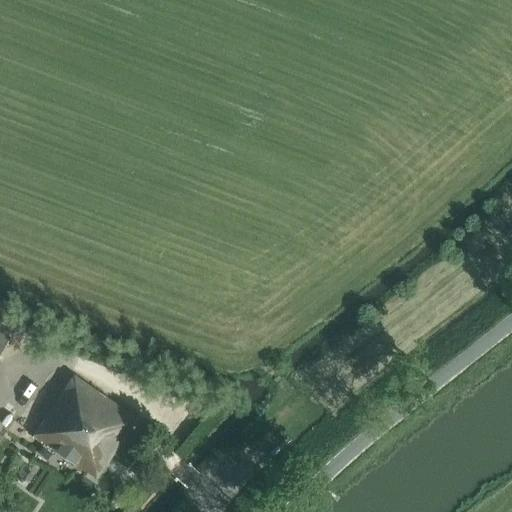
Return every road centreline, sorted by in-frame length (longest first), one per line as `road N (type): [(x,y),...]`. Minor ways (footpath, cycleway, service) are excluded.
road 1 (unclassified): [(295,511),(511,329)]
road 2 (track): [(241,470),(303,412),(230,339)]
